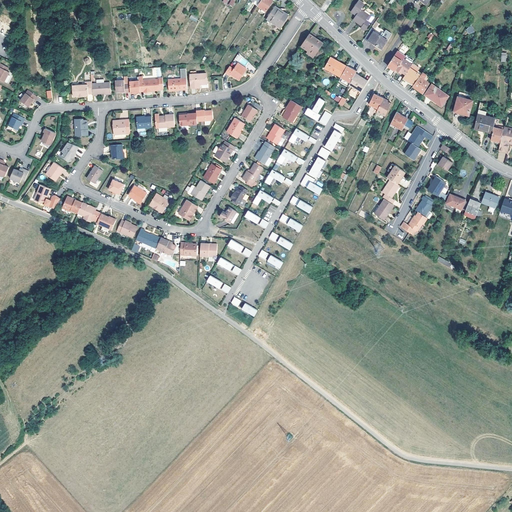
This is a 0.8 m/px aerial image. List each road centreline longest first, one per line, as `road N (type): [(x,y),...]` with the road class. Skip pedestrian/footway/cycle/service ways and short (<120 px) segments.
road 1 (unclassified): [(511,470),(405,456),(155,266),(0,198)]
road 2 (residential): [(252,86),(269,112),(193,231),(170,229),(75,184),(100,136),(103,107)]
road 3 (residential): [(377,72),(355,109),(332,119),(226,302)]
road 4 (residential): [(103,107),(252,86)]
road 5 (residential): [(0,145),(24,147),(43,110),(103,107)]
